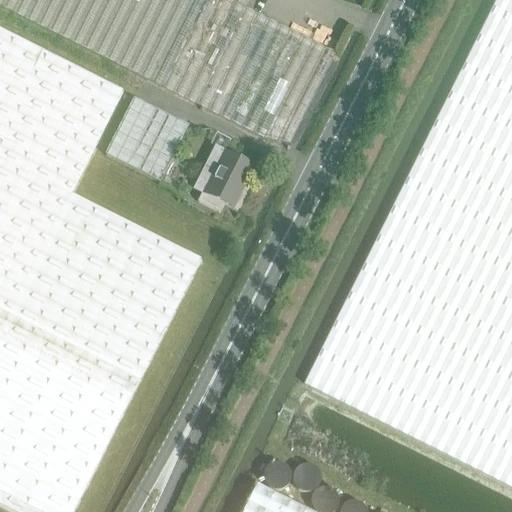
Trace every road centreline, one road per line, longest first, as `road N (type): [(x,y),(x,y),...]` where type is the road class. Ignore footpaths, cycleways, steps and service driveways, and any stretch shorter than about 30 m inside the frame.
road 1 (tertiary): [(202,406),(406,0)]
road 2 (tertiary): [(202,406),(133,511)]
